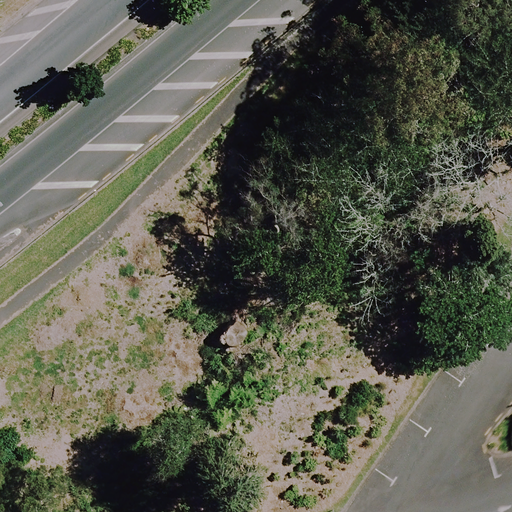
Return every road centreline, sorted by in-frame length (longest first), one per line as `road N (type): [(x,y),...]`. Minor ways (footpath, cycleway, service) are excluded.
road 1 (secondary): [(224,0),(0,181)]
road 2 (secondary): [(0,90),(112,0)]
